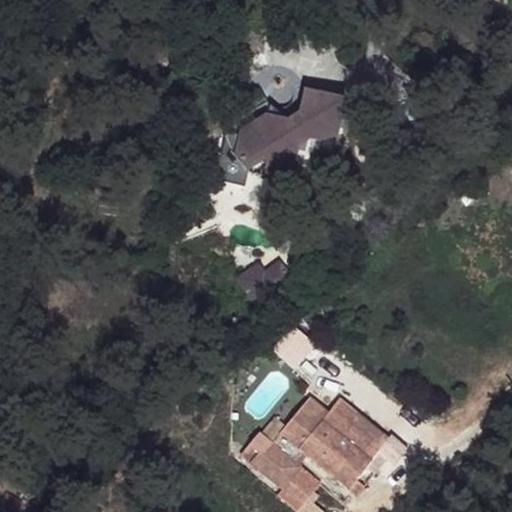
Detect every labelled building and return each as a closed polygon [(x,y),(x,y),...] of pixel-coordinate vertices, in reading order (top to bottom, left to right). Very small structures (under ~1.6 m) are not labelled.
[(236,175),(234,185),(266,193),(270,175),(288,160),(286,172),(295,175),(298,182),(304,181),(315,172),(308,163),(312,151),(308,151),(312,138),(348,147),(360,104),(322,94),(315,119),(311,122),(308,127),(285,120),(262,136),(261,141),(245,137),(240,160),(229,164),(236,175)] [(326,264),(318,253),(309,261),(317,271),(326,264)] [(278,264),(257,278),(277,301),(311,277),(297,261),(283,271),(278,264)] [(353,418),(335,401),(296,445),(284,435),(274,447),(265,457),(275,465),(306,492),(324,470),(321,468),(317,465),(326,454),(323,450),(346,425),(353,418)] [(353,418),(346,425),(395,466),(413,444),(366,404),(353,418)] [(346,425),(323,450),(372,492),(395,466),(346,425)] [(326,454),(317,465),(321,468),(330,457),(326,454)] [(395,466),(372,492),(380,499),(403,472),(395,466)]
